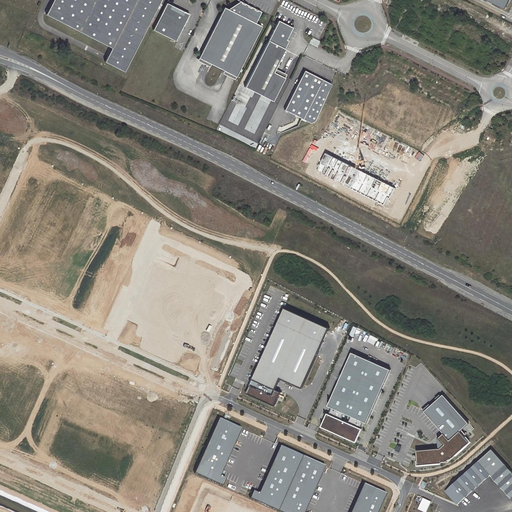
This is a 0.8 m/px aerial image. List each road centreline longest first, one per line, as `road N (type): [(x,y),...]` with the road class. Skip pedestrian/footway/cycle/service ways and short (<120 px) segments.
road 1 (secondary): [(511,310),(45,75)]
road 2 (unclassified): [(215,396),(0,299)]
road 3 (unclassified): [(397,511),(403,490),(396,479),(215,396)]
road 4 (unclassified): [(215,396),(200,406),(157,511)]
road 5 (unclassified): [(116,511),(0,460)]
road 6 (unclassified): [(484,85),(375,30)]
